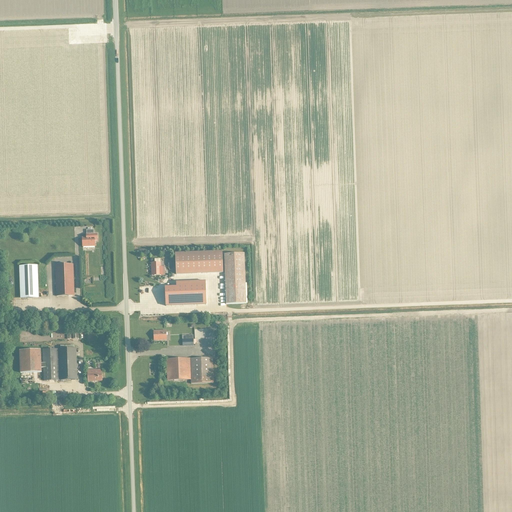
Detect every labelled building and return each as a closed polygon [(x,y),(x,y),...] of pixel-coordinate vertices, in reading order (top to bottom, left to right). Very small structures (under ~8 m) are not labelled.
[(94,247),(94,242),(97,241),(97,234),(93,234),(93,230),(85,230),(85,238),(81,238),(81,248),(94,247)] [(223,254),(225,305),(245,304),(244,254),(223,254)] [(175,278),(222,276),(221,255),(174,256),(175,278)] [(151,276),(160,275),(160,263),(150,263),(151,276)] [(73,296),(72,265),(54,266),(56,297),(73,296)] [(20,298),(38,297),(37,266),(19,267),(20,298)] [(165,288),(165,306),(205,305),(204,282),(176,283),(176,287),(165,288)] [(153,341),(166,340),(165,331),(153,332),(153,341)] [(57,350),(59,381),(76,380),(75,349),(57,350)] [(19,351),(19,373),(41,372),(40,368),(40,363),(40,350),(19,351)] [(42,350),(43,363),(40,363),(40,368),(43,368),(43,381),(59,381),(57,350),(42,350)] [(189,359),(190,380),(190,384),(212,383),(212,358),(189,359)] [(189,359),(166,360),(167,381),(190,380),(189,359)] [(87,382),(101,381),(101,370),(87,370),(87,382)]
